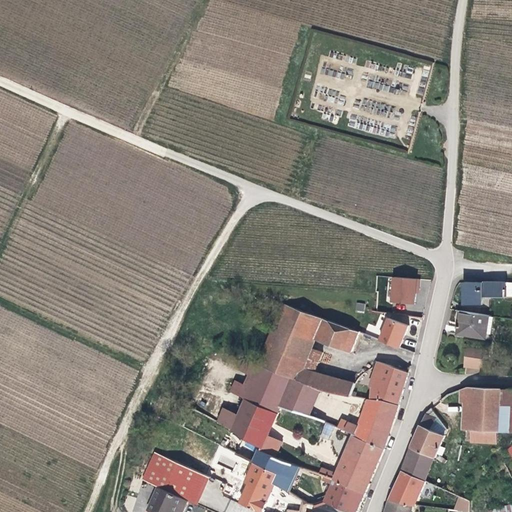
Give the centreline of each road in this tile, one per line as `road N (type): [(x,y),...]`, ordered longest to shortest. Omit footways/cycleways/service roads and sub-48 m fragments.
road 1 (unclassified): [(440,265),(0,78)]
road 2 (track): [(253,190),(146,361),(82,511)]
road 3 (unclassified): [(440,265),(461,0)]
road 4 (unclassified): [(373,511),(418,381)]
